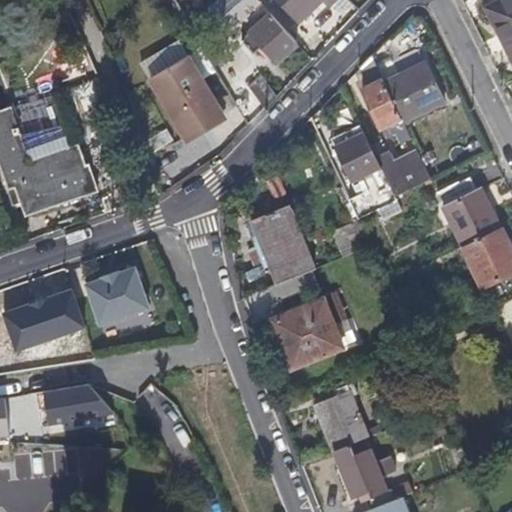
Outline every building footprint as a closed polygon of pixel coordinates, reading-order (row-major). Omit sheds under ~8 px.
[(290,31),(265,4),(261,0),(260,0),(235,25),(246,36),(243,39),(257,53),(266,44),(281,60),(300,41),(291,31),(290,31)] [(290,31),(321,0),(332,0),(333,1),(333,0),(282,0),(261,0),(265,4),(290,31)] [(511,0),(486,0),(511,50),(511,0)] [(387,83),(386,82),(373,56),(361,69),(371,88),(364,92),(383,131),(391,128),(395,137),(399,135),(404,143),(414,139),(410,130),(406,122),(389,89),(387,83)] [(224,114),(209,91),(188,58),(169,70),(182,92),(200,120),(204,127),(224,114)] [(446,103),(427,63),(406,74),(408,80),(389,89),(406,122),(446,103)] [(200,120),(182,92),(169,70),(151,82),(186,138),(204,127),(200,120)] [(281,92),(263,71),(249,83),(268,105),(273,101),(281,92)] [(389,89),(408,80),(406,74),(387,83),(389,89)] [(111,131),(92,81),(88,83),(90,87),(100,119),(105,132),(111,131)] [(100,119),(90,87),(88,83),(67,89),(62,91),(81,141),(105,132),(100,119)] [(97,188),(89,164),(86,165),(78,144),(31,161),(10,105),(0,109),(0,164),(8,188),(15,187),(25,216),(98,190),(97,188)] [(350,177),(379,162),(379,160),(366,134),(336,147),(350,177)] [(435,182),(427,165),(422,155),(410,161),(407,157),(396,163),(392,153),(379,160),(379,162),(380,163),(389,181),(397,195),(426,181),(428,185),(435,182)] [(504,228),(494,208),(489,210),(478,189),(470,173),(437,190),(466,247),(468,245),(504,228)] [(397,195),(389,181),(351,200),(360,219),(399,200),(397,195)] [(494,208),(484,186),(478,189),(489,210),(494,208)] [(318,270),(290,206),(252,222),(279,285),(295,279),(314,271),(318,270)] [(375,248),(361,220),(334,232),(344,259),(375,248)] [(511,244),(504,228),(468,245),(466,247),(471,258),(495,307),(501,304),(511,298),(511,244)] [(146,304),(133,264),(117,269),(115,266),(97,273),(98,275),(83,280),(96,321),(146,304)] [(276,305),(321,287),(314,271),(295,279),(279,285),(269,289),(276,305)] [(72,288),(4,312),(18,353),(87,328),(72,288)] [(425,324),(408,289),(397,295),(409,321),(413,329),(425,324)] [(345,347),(325,300),(281,317),(288,333),(279,337),(286,352),(294,349),(300,365),(345,347)] [(288,333),(281,317),(273,321),(279,337),(288,333)] [(448,406),(431,368),(421,344),(414,347),(413,347),(441,410),(448,406)] [(300,365),(294,349),(286,352),(292,368),(300,365)] [(378,419),(361,379),(357,382),(359,388),(362,393),(358,395),(370,422),(378,419)] [(102,380),(37,388),(42,434),(108,426),(102,380)] [(356,389),(353,383),(341,388),(345,394),(356,389)] [(370,422),(358,395),(362,393),(359,388),(356,389),(345,394),(317,406),(336,450),(339,449),(354,443),(375,435),(370,422)] [(385,477),(400,472),(393,456),(379,461),(373,449),(359,454),(354,443),(339,449),(336,450),(345,471),(356,499),(365,495),(371,492),(374,500),(368,502),(371,510),(404,497),(410,494),(416,492),(412,482),(391,490),(385,477)] [(43,468),(62,493),(80,479),(61,454),(43,468)] [(11,511),(37,511),(61,493),(38,466),(0,499),(11,511)] [(374,500),(371,492),(365,495),(368,502),(374,500)] [(410,511),(404,497),(371,510),(365,511),(410,511)]
